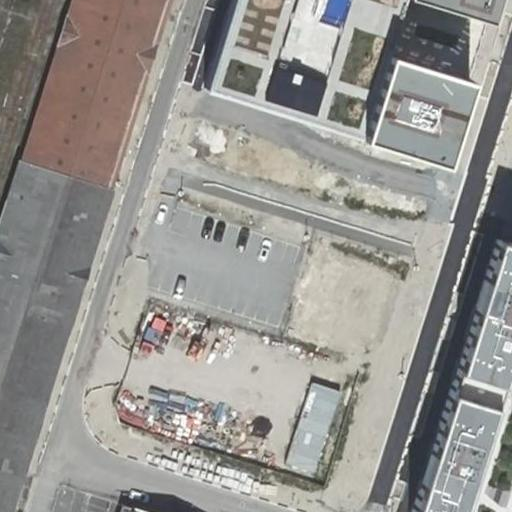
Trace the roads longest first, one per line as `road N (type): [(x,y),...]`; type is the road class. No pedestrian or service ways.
road 1 (residential): [(162,100),(73,388),(71,439),(105,467),(252,511)]
road 2 (residential): [(511,64),(375,511)]
road 3 (unknown): [(511,212),(162,100)]
road 4 (unknown): [(122,229),(287,279)]
